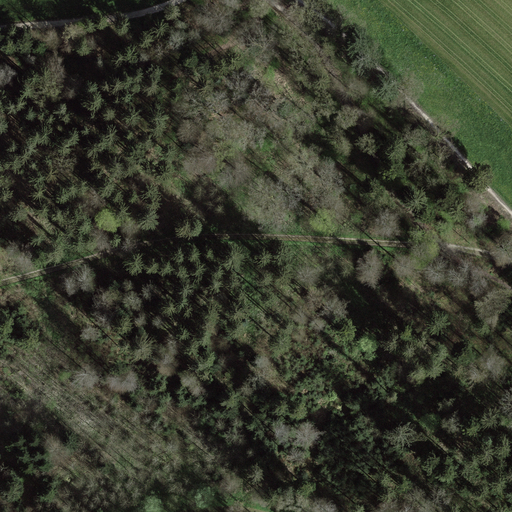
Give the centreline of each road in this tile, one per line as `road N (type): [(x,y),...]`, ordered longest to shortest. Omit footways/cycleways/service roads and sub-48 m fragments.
road 1 (track): [(0,282),(199,239),(454,247),(511,260)]
road 2 (track): [(179,0),(131,15),(0,28)]
